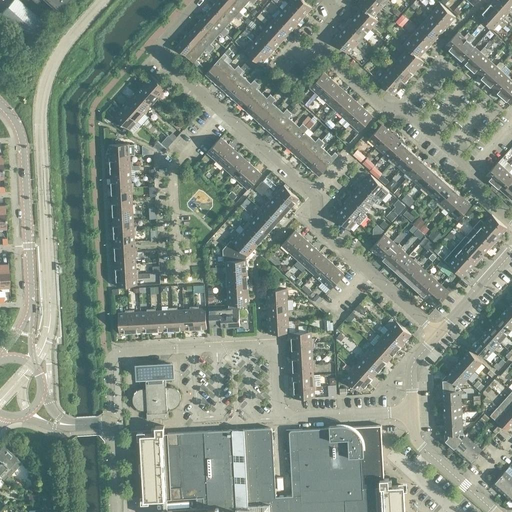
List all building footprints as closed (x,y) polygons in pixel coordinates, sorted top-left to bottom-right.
[(45,24),(31,11),(18,0),(13,0),(0,15),(30,42),(45,24)] [(32,0),(37,4),(40,0),(45,0),(58,11),(67,0),(32,0)] [(241,17),(221,0),(218,0),(213,7),(230,22),(235,17),(239,20),(241,17)] [(245,6),(237,0),(221,0),(241,17),(244,14),(240,11),(245,6)] [(303,0),(291,0),(289,2),(304,16),(312,7),(303,0)] [(381,8),(371,0),(360,0),(358,3),(378,21),(378,20),(374,16),(381,8)] [(388,0),(387,0),(371,0),(381,8),(388,0)] [(508,13),(494,0),(487,9),(505,25),(508,23),(503,18),(508,13)] [(511,2),(509,0),(494,0),(508,13),(511,8),(511,2)] [(289,2),(282,10),(297,24),(304,16),(289,2)] [(378,21),(358,3),(362,7),(355,15),(370,29),(378,21)] [(440,3),(433,12),(448,25),(456,17),(440,3)] [(230,22),(213,7),(206,15),(227,34),(229,31),(225,28),(230,22)] [(505,25),(487,9),(479,17),(493,29),(498,23),(503,28),(505,25)] [(297,24),(282,10),(275,18),(290,32),(297,24)] [(448,25),(433,12),(426,20),(441,33),(448,25)] [(402,13),(397,21),(405,26),(410,18),(402,13)] [(227,34),(206,15),(198,23),(216,38),(220,33),(224,36),(227,34)] [(370,29),(355,15),(351,20),(349,18),(346,22),(363,37),(370,29)] [(290,32),(275,18),(267,26),(282,40),(290,32)] [(441,33),(426,20),(418,28),(433,41),(441,33)] [(363,37),(346,22),(343,25),(345,26),(341,31),(356,45),(363,37)] [(216,38),(198,23),(191,31),(212,50),(215,47),(211,44),(216,38)] [(267,26),(260,35),(275,48),(282,40),(267,26)] [(418,28),(411,36),(426,49),(433,41),(418,28)] [(212,50),(191,31),(184,39),(201,55),(206,49),(210,52),(212,50)] [(356,45),(341,31),(333,40),(348,53),(356,45)] [(458,32),(446,45),(454,53),(471,34),(468,32),(464,37),(458,32)] [(471,34),(454,53),(462,60),(474,46),(469,41),(473,37),(471,34)] [(275,48),(260,35),(253,43),(268,56),(275,48)] [(426,49),(411,36),(404,44),(423,62),(424,61),(419,57),(426,49)] [(201,55),(184,39),(176,47),(197,66),(200,63),(197,60),(201,55)] [(253,43),(245,51),(260,65),(268,56),(253,43)] [(423,62),(404,44),(408,48),(401,56),(416,70),(423,62)] [(474,46),(462,60),(470,67),(487,49),(484,47),(480,51),(474,46)] [(224,53),(206,74),(214,81),(229,64),(224,59),(228,56),(232,51),(229,48),(224,53)] [(487,49),(470,67),(478,75),(490,61),(485,56),(489,51),(487,49)] [(395,59),(392,63),(409,78),(416,70),(401,56),(397,61),(395,59)] [(490,61),(478,75),(486,82),(503,63),(500,61),(496,66),(490,61)] [(409,78),(392,63),(389,66),(391,67),(387,72),(402,86),(409,78)] [(503,63),(486,82),(494,89),(507,75),(501,70),(505,66),(503,63)] [(229,64),(214,81),(222,89),(241,68),(238,65),(235,69),(229,64)] [(241,68),(222,89),(230,96),(246,78),(240,74),(244,70),(241,68)] [(324,72),(310,87),(318,95),(332,80),(324,72)] [(387,72),(379,81),(394,94),(402,86),(387,72)] [(166,89),(151,75),(144,83),(159,97),(166,89)] [(511,80),(507,75),(494,89),(502,96),(511,85),(511,80)] [(246,78),(230,96),(238,103),(257,82),(254,80),(251,83),(246,78)] [(332,80),(318,95),(327,102),(340,87),(332,80)] [(257,82),(238,103),(246,110),(262,93),(257,88),(260,85),(257,82)] [(159,97),(144,83),(137,92),(152,105),(159,97)] [(511,85),(502,96),(511,104),(511,102),(511,85)] [(340,87),(327,102),(335,109),(348,94),(340,87)] [(152,105),(137,92),(129,100),(144,113),(152,105)] [(262,93),(246,110),(254,118),(273,97),(270,94),(267,98),(262,93)] [(187,104),(191,99),(185,94),(182,98),(187,104)] [(348,94),(335,109),(343,116),(356,101),(348,94)] [(273,97),(254,118),(262,125),(278,107),(273,103),(276,99),(273,97)] [(144,113),(129,100),(122,108),(137,121),(144,113)] [(356,101),(343,116),(351,124),(364,109),(356,101)] [(278,107),(262,125),(270,132),(289,111),(287,109),(283,112),(278,107)] [(137,121),(122,108),(114,116),(130,130),(137,121)] [(364,109),(351,124),(359,131),(373,116),(364,109)] [(289,111),(270,132),(279,139),(294,122),(289,117),(292,114),(289,111)] [(179,125),(184,130),(189,124),(184,120),(179,125)] [(294,122),(279,139),(287,146),(305,125),(303,123),(299,127),(294,122)] [(368,139),(376,147),(390,132),(382,124),(368,139)] [(305,125),(287,146),(295,154),(310,136),(305,132),(308,128),(305,125)] [(174,141),(177,137),(172,132),(169,136),(174,141)] [(390,132),(376,147),(385,154),(398,139),(390,132)] [(310,136),(295,154),(303,161),(322,140),(319,137),(315,141),(310,136)] [(221,137),(207,152),(215,160),(229,145),(221,137)] [(398,139),(385,154),(389,158),(388,160),(391,163),(406,146),(398,139)] [(322,140),(303,161),(311,168),(326,151),(321,146),(324,142),(322,140)] [(109,144),(110,156),(130,155),(129,143),(124,144),(124,141),(117,141),(117,144),(109,144)] [(229,145),(215,160),(224,167),(237,152),(229,145)] [(406,146),(391,163),(394,166),(396,164),(401,169),(414,153),(406,146)] [(354,153),(362,160),(367,155),(359,148),(354,153)] [(326,151),(311,168),(319,176),(338,155),(335,152),(332,155),(326,151)] [(237,152),(224,167),(232,174),(245,159),(237,152)] [(414,153),(401,169),(405,173),(404,174),(407,177),(422,161),(414,153)] [(130,155),(110,156),(110,166),(133,165),(133,161),(130,161),(130,155)] [(367,157),(363,162),(391,189),(398,182),(394,179),(392,181),(367,157)] [(245,159),(232,174),(240,181),(253,166),(245,159)] [(422,161),(407,177),(411,180),(412,179),(417,183),(430,168),(422,161)] [(498,162),(486,176),(494,183),(511,165),(508,163),(504,167),(498,162)] [(133,165),(110,166),(111,177),(131,176),(131,170),(133,170),(133,165)] [(511,166),(511,165),(494,183),(508,196),(511,191),(511,174),(509,172),(511,168),(511,166)] [(253,166),(240,181),(248,189),(262,174),(253,166)] [(430,168),(417,183),(422,187),(420,189),(423,192),(439,175),(430,168)] [(386,188),(371,175),(366,180),(365,178),(362,182),(379,197),(386,188)] [(439,175),(423,192),(427,195),(428,193),(433,198),(447,182),(439,175)] [(131,176),(111,177),(111,188),(134,187),(134,183),(131,183),(131,176)] [(379,197),(362,182),(359,185),(361,187),(356,191),(371,205),(379,197)] [(447,182),(433,198),(438,202),(436,203),(440,206),(455,190),(447,182)] [(278,188),(274,192),(291,207),(299,198),(284,185),(279,190),(278,188)] [(134,187),(111,188),(112,199),(132,198),(132,191),(134,191),(134,187)] [(455,190),(440,206),(443,209),(444,208),(449,212),(463,197),(455,190)] [(371,205),(356,191),(352,196),(350,195),(347,198),(364,213),(371,205)] [(227,196),(236,203),(239,200),(230,192),(227,196)] [(291,207),(274,192),(272,195),(273,197),(269,202),(284,215),(291,207)] [(410,204),(415,199),(408,193),(403,198),(410,204)] [(463,197),(449,212),(458,220),(471,204),(463,197)] [(132,198),(112,199),(113,210),(135,209),(135,204),(133,204),(132,198)] [(364,213),(347,198),(344,201),(346,203),(342,208),(357,221),(364,213)] [(263,204),(259,209),(276,224),(284,215),(269,202),(265,206),(263,204)] [(150,217),(158,218),(158,207),(150,206),(150,217)] [(357,221),(342,208),(334,216),(349,229),(357,221)] [(393,208),(387,215),(392,220),(399,214),(393,208)] [(412,220),(417,215),(409,208),(404,213),(412,220)] [(135,209),(113,210),(113,221),(133,220),(133,213),(135,213),(135,209)] [(276,224),(259,209),(257,211),(259,213),(254,218),(269,232),(276,224)] [(492,214),(484,223),(499,236),(507,228),(492,214)] [(248,221),(244,225),(261,240),(269,232),(254,218),(250,222),(248,221)] [(372,231),(379,236),(389,223),(383,218),(372,231)] [(421,218),(410,227),(419,238),(430,229),(421,218)] [(133,220),(113,221),(114,231),(136,230),(136,226),(134,226),(133,220)] [(484,223),(477,231),(494,246),(497,242),(495,241),(499,236),(484,223)] [(261,240),(244,225),(243,227),(244,229),(240,233),(238,232),(237,233),(254,249),(261,240)] [(435,240),(442,233),(437,228),(430,235),(435,240)] [(136,230),(114,231),(114,242),(135,241),(134,235),(137,235),(136,230)] [(295,230),(281,245),(290,252),(303,237),(295,230)] [(477,231),(470,239),(485,252),(489,247),(491,249),(494,246),(477,231)] [(254,249),(237,233),(235,235),(237,237),(233,242),(231,240),(223,249),(246,257),(254,249)] [(384,233),(371,249),(379,256),(393,241),(384,233)] [(303,237),(290,252),(298,260),(312,245),(303,237)] [(369,247),(372,244),(366,239),(363,242),(369,247)] [(470,239),(463,247),(479,262),(482,259),(481,257),(485,252),(470,239)] [(135,241),(114,242),(115,253),(138,252),(137,248),(135,248),(135,241)] [(393,241),(379,256),(387,263),(402,246),(399,244),(397,245),(393,241)] [(312,245),(298,260),(306,267),(320,252),(312,245)] [(402,246),(387,263),(395,271),(409,255),(404,251),(406,249),(402,246)] [(463,247),(455,255),(470,268),(475,264),(477,265),(479,262),(463,247)] [(246,257),(223,249),(223,261),(226,261),(226,267),(224,267),(224,270),(247,269),(246,257)] [(138,252),(115,253),(116,264),(136,263),(135,257),(138,256),(138,252)] [(320,252),(306,267),(314,274),(328,259),(320,252)] [(409,255),(395,271),(403,278),(418,261),(415,258),(413,260),(409,255)] [(455,255),(448,263),(463,277),(470,268),(455,255)] [(328,259),(314,274),(322,281),(336,266),(328,259)] [(418,261),(403,278),(411,285),(425,270),(420,266),(422,264),(418,261)] [(151,262),(151,272),(160,272),(160,262),(151,262)] [(136,263),(116,264),(116,275),(139,274),(139,269),(136,269),(136,263)] [(8,264),(0,264),(0,288),(10,288),(8,264)] [(336,266),(322,281),(331,289),(344,274),(336,266)] [(247,269),(224,270),(224,272),(227,272),(227,278),(225,278),(225,282),(247,280),(247,269)] [(425,270),(411,285),(419,292),(435,275),(431,272),(430,274),(425,270)] [(139,274),(116,275),(117,286),(137,285),(137,278),(139,278),(139,274)] [(435,275),(419,292),(427,300),(441,284),(436,280),(438,278),(435,275)] [(247,280),(225,282),(225,287),(227,287),(228,293),(248,292),(247,280)] [(441,284),(427,300),(436,307),(449,292),(441,284)] [(266,289),(267,300),(287,299),(287,288),(266,289)] [(248,292),(228,293),(228,305),(243,304),(249,304),(248,292)] [(372,310),(377,304),(367,294),(359,303),(368,310),(370,308),(372,310)] [(287,299),(267,300),(268,311),(288,310),(287,299)] [(368,310),(359,303),(354,309),(361,315),(366,309),(367,311),(368,310)] [(227,309),(221,309),(222,326),(240,325),(240,319),(244,318),(246,318),(248,316),(248,313),(247,311),(245,309),(243,309),(243,304),(228,305),(229,308),(226,308),(227,309)] [(190,309),(184,309),(185,330),(196,329),(194,306),(190,307),(190,309)] [(199,306),(194,306),(196,329),(207,328),(206,308),(199,308),(199,306)] [(511,309),(509,306),(502,314),(511,323),(511,309)] [(177,307),(173,308),(174,330),(185,330),(184,309),(177,310),(177,307)] [(155,308),(151,309),(152,331),(163,331),(162,310),(156,311),(155,308)] [(168,310),(162,310),(163,331),(174,330),(173,308),(168,308),(168,310)] [(209,309),(210,327),(214,327),(214,330),(222,329),(222,326),(221,309),(221,308),(209,309)] [(147,311),(140,312),(141,332),(152,331),(151,309),(147,309),(147,311)] [(119,333),(131,332),(129,310),(125,310),(125,312),(118,313),(119,333)] [(134,310),(129,310),(131,332),(141,332),(140,312),(134,312),(134,310)] [(288,310),(268,311),(268,322),(288,321),(288,310)] [(511,328),(511,323),(502,314),(494,322),(507,334),(511,328)] [(288,321),(268,322),(269,333),(289,332),(288,321)] [(396,321),(389,329),(404,343),(411,334),(396,321)] [(507,334),(494,322),(487,330),(500,342),(507,334)] [(383,332),(380,336),(397,351),(404,343),(389,329),(384,334),(383,332)] [(500,342),(487,330),(480,339),(493,350),(500,342)] [(291,332),(291,333),(292,343),(314,342),(314,338),(312,338),(311,331),(291,332)] [(397,351),(380,336),(377,339),(379,341),(374,345),(389,359),(397,351)] [(493,350),(480,339),(473,347),(486,358),(493,350)] [(314,342),(292,343),(292,354),(313,353),(312,347),(315,347),(314,342)] [(368,348),(365,352),(382,367),(389,359),(374,345),(370,350),(368,348)] [(482,362),(469,351),(462,359),(475,371),(482,362)] [(382,367),(365,352),(362,355),(364,357),(360,361),(375,375),(382,367)] [(313,353),(292,354),(293,365),(316,364),(315,360),(313,360),(313,353)] [(475,371),(462,359),(455,367),(467,379),(475,371)] [(354,364),(351,368),(368,383),(375,375),(360,361),(356,366),(354,364)] [(142,383),(142,388),(138,390),(135,392),(133,396),(133,400),(134,404),(137,407),(140,409),(144,410),(147,410),(148,411),(147,412),(147,420),(154,419),(154,418),(162,418),(162,419),(169,419),(169,411),(168,411),(168,409),(171,409),(174,408),(178,405),(180,402),(181,399),(181,395),(179,392),(176,389),(173,387),(169,387),(166,387),(166,381),(172,381),(172,371),(171,364),(165,364),(165,363),(157,364),(157,365),(153,365),(153,364),(145,364),(145,365),(139,366),(139,373),(140,383),(142,383)] [(316,364),(293,365),(293,376),(314,375),(313,368),(316,368),(316,364)] [(467,379),(455,367),(447,376),(449,377),(460,387),(460,386),(467,379)] [(368,383),(351,368),(348,371),(350,372),(345,378),(360,391),(368,383)] [(314,375),(293,376),(294,387),(317,386),(316,381),(314,381),(314,375)] [(439,392),(443,392),(443,391),(461,390),(460,387),(449,377),(447,379),(443,379),(443,387),(439,387),(439,392)] [(317,386),(294,387),(295,398),(315,397),(315,390),(317,390),(317,386)] [(443,391),(443,392),(444,401),(461,400),(461,390),(443,391)] [(511,405),(505,399),(498,407),(511,419),(511,405)] [(461,400),(444,401),(444,412),(462,411),(461,400)] [(511,419),(498,407),(490,415),(507,430),(511,424),(511,419)] [(462,411),(444,412),(445,423),(462,422),(462,411)] [(462,422),(445,423),(446,434),(448,434),(463,433),(462,422)] [(276,496),(273,430),(269,427),(238,429),(207,431),(203,434),(178,436),(176,433),(164,433),(164,426),(155,426),(155,433),(142,434),(146,500),(161,499),(162,511),(404,511),(403,485),(389,486),(389,478),(384,479),(381,425),(290,430),(289,434),(292,495),(276,496)] [(448,434),(448,437),(445,440),(451,445),(448,448),(451,452),(454,448),(465,435),(463,433),(448,434)] [(454,448),(462,455),(473,442),(465,435),(454,448)] [(473,442),(462,455),(470,463),(482,450),(473,442)] [(22,463),(17,458),(2,445),(0,447),(0,459),(0,460),(0,467),(6,474),(8,475),(9,476),(22,463)] [(8,475),(6,474),(0,467),(0,476),(4,480),(8,475)] [(511,477),(505,471),(494,484),(502,491),(511,479),(511,477)] [(511,479),(502,491),(510,499),(511,497),(511,496),(511,495),(511,479)]
